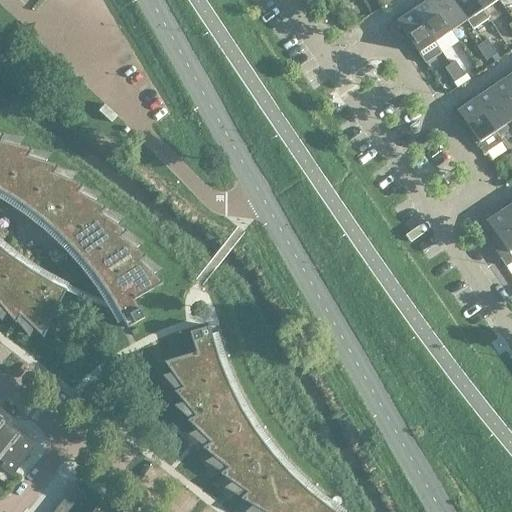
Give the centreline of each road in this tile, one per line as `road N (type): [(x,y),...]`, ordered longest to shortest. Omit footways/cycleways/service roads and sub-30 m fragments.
road 1 (tertiary): [(438,511),(265,203)]
road 2 (residential): [(265,203),(242,214),(223,210),(4,0)]
road 3 (residential): [(437,225),(484,186),(384,38),(333,72)]
road 4 (tertiary): [(265,203),(150,0)]
road 5 (residential): [(437,225),(333,72)]
road 6 (residential): [(511,328),(437,225)]
